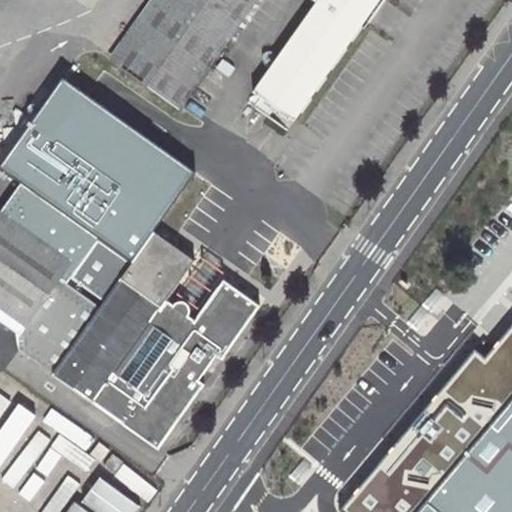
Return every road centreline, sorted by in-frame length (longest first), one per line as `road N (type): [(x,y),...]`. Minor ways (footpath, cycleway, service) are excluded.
road 1 (secondary): [(188,511),(363,263)]
road 2 (secondary): [(363,263),(511,51)]
road 3 (unclassified): [(109,92),(293,209)]
